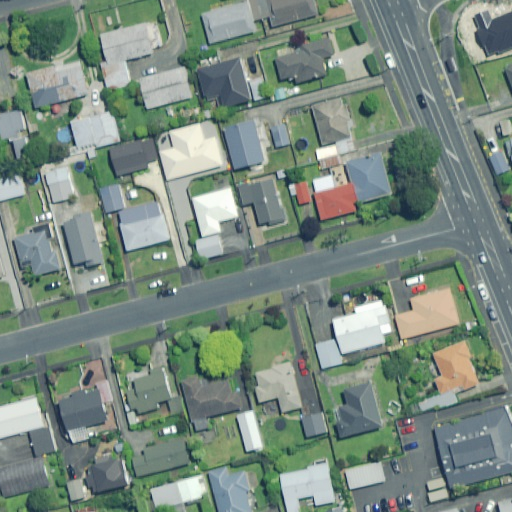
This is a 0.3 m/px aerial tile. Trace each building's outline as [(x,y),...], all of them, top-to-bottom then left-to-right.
[(247,0),(201,13),(210,45),(256,32),(253,22),(269,18),(272,29),(318,16),(314,0),(247,0)] [(511,19),(498,25),(508,50),(511,48),(511,19)] [(125,62),(154,54),(146,24),(101,36),(107,62),(101,64),(108,92),(131,86),(125,62)] [(333,57),(329,40),(302,46),(304,52),(275,59),(281,82),(296,77),(298,84),(327,76),(323,60),(333,57)] [(252,102),(248,83),(243,59),(198,69),(205,100),(220,97),(223,108),(252,102)] [(88,95),(80,68),(57,75),(55,67),(27,75),(36,109),(88,95)] [(140,81),(148,110),(171,104),(193,98),(185,69),(140,81)] [(248,83),(252,102),(266,99),(262,80),(248,83)] [(287,98),(284,89),(270,94),(272,103),(287,98)] [(344,100),(313,108),(322,146),(353,138),(344,100)] [(0,115),(0,131),(3,142),(11,140),(11,142),(23,139),(21,132),(25,131),(20,111),(0,115)] [(121,142),(113,112),(79,121),(86,147),(97,144),(98,148),(121,142)] [(235,171),(264,162),(253,122),(224,130),(235,171)] [(160,152),(167,181),(223,166),(216,138),(203,142),(199,125),(170,133),(174,148),(160,152)] [(289,145),(284,126),(271,130),(276,149),(289,145)] [(30,159),(26,140),(14,143),(18,161),(30,159)] [(352,142),(335,147),(316,152),(321,170),(340,165),(338,155),(355,151),(352,142)] [(392,196),(381,153),(345,162),(351,185),(335,189),(332,176),(312,181),(322,221),(357,212),(355,205),(392,196)] [(510,171),(503,153),(490,158),(497,176),(510,171)] [(49,187),(70,181),(67,167),(45,173),(49,187)] [(20,176),(0,180),(0,200),(24,196),(20,176)] [(289,224),(276,177),(239,187),(244,206),(254,204),(262,231),(289,224)] [(70,181),(49,187),(54,204),(75,198),(70,181)] [(306,182),(290,186),(293,198),(297,197),(299,206),(311,203),(306,182)] [(127,208),(120,185),(101,190),(107,214),(127,208)] [(219,223),(238,218),(233,199),(231,189),(193,199),(203,238),(221,233),(219,223)] [(128,252),(170,241),(159,202),(117,213),(128,252)] [(91,267),(103,264),(99,246),(109,243),(103,221),(93,224),(91,215),(64,222),(75,266),(89,262),(91,267)] [(57,252),(52,253),(46,225),(35,228),(36,233),(15,239),(22,270),(33,267),(35,276),(62,270),(57,252)] [(224,255),(219,236),(196,242),(201,261),(224,255)] [(459,325),(450,290),(411,300),(414,312),(396,317),(402,340),(459,325)] [(334,321),(343,355),(386,344),(383,335),(393,333),(384,301),(355,309),(357,315),(334,321)] [(342,365),(336,340),(316,345),(322,370),(342,365)] [(474,363),(467,342),(434,354),(442,376),(434,379),(440,397),(435,399),(438,409),(458,403),(455,394),(479,386),(471,364),(474,363)] [(282,414),(302,409),(291,364),(256,374),(260,387),(255,388),(259,404),(278,399),(282,414)] [(158,410),(156,404),(167,401),(170,415),(186,412),(181,384),(168,387),(164,372),(134,378),(137,390),(128,392),(133,415),(158,410)] [(182,382),(196,435),(212,431),(208,417),(242,409),(238,392),(232,394),(229,382),(201,389),(198,378),(182,382)] [(340,421),(337,422),(341,439),(382,428),(371,384),(344,391),(347,405),(337,408),(340,421)] [(107,421),(98,392),(59,403),(70,440),(88,435),(86,428),(107,421)] [(44,428),(36,399),(0,408),(0,439),(29,432),(36,458),(56,452),(49,427),(44,428)] [(511,406),(436,429),(454,491),(511,474),(511,406)] [(320,411),(301,416),(307,438),(326,434),(320,411)] [(263,448),(253,412),(237,417),(248,453),(263,448)] [(132,459),(137,478),(190,465),(184,441),(144,451),(145,455),(132,459)] [(0,469),(0,480),(5,498),(49,487),(42,459),(0,469)] [(88,480),(90,489),(93,489),(94,494),(127,486),(121,460),(90,467),(93,479),(88,480)] [(386,482),(381,463),(346,471),(350,490),(386,482)] [(335,503),(327,465),(280,475),(287,511),(299,511),(297,500),(313,496),(316,507),(335,503)] [(251,511),(240,467),(210,474),(219,511),(251,511)] [(208,497),(202,476),(151,491),(157,511),(208,497)] [(79,478),(67,481),(72,501),(84,498),(79,478)] [(511,511),(511,499),(505,502),(508,511),(464,511),(463,509),(451,511),(511,511)]
